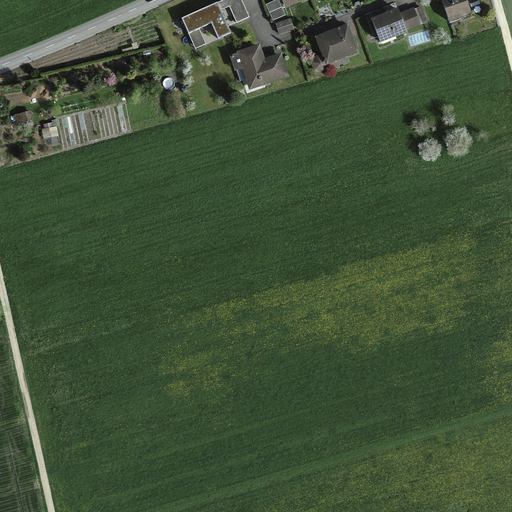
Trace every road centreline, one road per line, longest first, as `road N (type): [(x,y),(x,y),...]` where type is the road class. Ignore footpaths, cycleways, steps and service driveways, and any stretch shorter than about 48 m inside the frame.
road 1 (track): [(0,275),(56,511)]
road 2 (tertiary): [(0,65),(153,0)]
